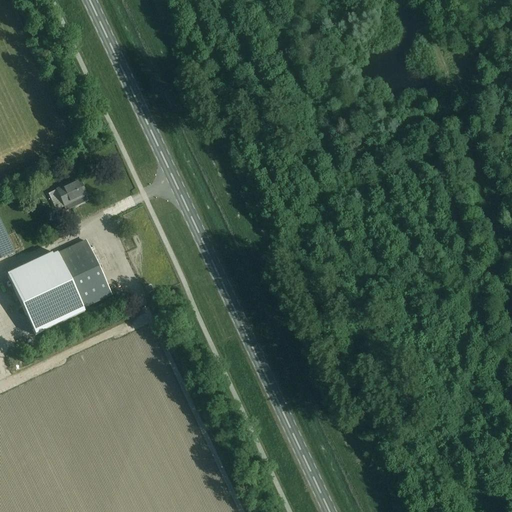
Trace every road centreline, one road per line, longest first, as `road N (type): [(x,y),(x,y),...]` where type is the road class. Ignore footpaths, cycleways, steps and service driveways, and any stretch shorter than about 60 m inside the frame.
road 1 (secondary): [(323,511),(84,0)]
road 2 (track): [(511,307),(422,0)]
road 3 (unknown): [(147,320),(241,511)]
